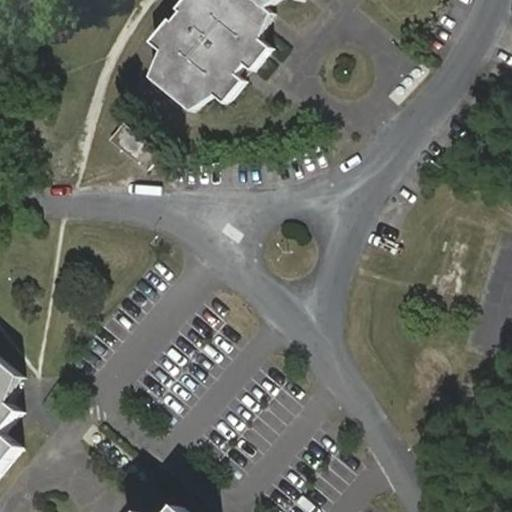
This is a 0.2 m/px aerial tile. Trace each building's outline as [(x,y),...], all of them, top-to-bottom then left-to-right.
[(277,48),(268,41),(219,0),(192,0),(186,8),(190,13),(181,23),(177,19),(158,42),(169,50),(177,58),(168,70),(160,80),(196,110),(203,101),(214,88),(221,95),(232,103),(250,81),(248,79),(242,73),(252,63),(256,67),(260,70),(277,48)] [(271,6),(263,0),(219,0),(268,41),(280,13),(275,9),(271,6)] [(283,2),(286,0),(276,0),(271,6),(275,9),(283,2)] [(177,58),(169,50),(164,64),(159,78),(160,80),(168,70),(177,58)] [(248,79),(256,67),(252,63),(242,73),(248,79)] [(203,101),(196,110),(200,112),(210,104),(221,95),(214,88),(203,101)] [(113,141),(152,173),(164,158),(127,125),(113,141)] [(32,416),(21,408),(14,401),(21,392),(31,380),(0,354),(0,483),(3,486),(30,451),(14,437),(32,416)] [(21,408),(31,380),(21,392),(14,401),(21,408)]
